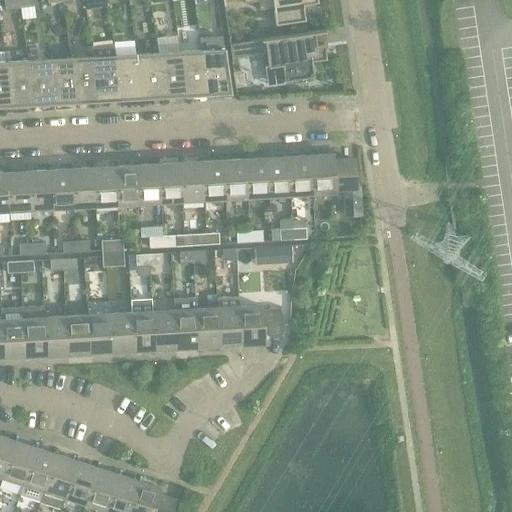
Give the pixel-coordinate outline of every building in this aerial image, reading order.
[(20,8),(18,0),(7,0),(8,10),(20,8)] [(31,0),(18,0),(20,8),(32,6),(31,0)] [(223,0),(224,7),(225,6),(225,2),(241,0),(244,0),(245,4),(259,1),(260,11),(274,9),(276,26),(306,21),(303,4),(318,2),(317,0),(223,0)] [(326,31),(325,30),(230,44),(232,63),(234,63),(233,59),(252,56),(253,60),(267,58),(268,67),(282,65),(285,82),(314,78),(312,61),(326,59),(324,45),(326,45),(326,43),(316,45),(315,33),(326,31)] [(114,44),(92,47),(91,47),(93,57),(99,101),(113,100),(112,96),(121,96),(115,56),(116,56),(114,44)] [(224,49),(202,51),(208,91),(216,90),(217,98),(231,97),(224,49)] [(202,51),(180,52),(187,96),(199,95),(199,91),(208,91),(202,51)] [(5,53),(0,52),(0,106),(13,106),(6,62),(5,53)] [(180,52),(158,53),(164,93),(173,93),(174,96),(187,96),(180,52)] [(158,53),(137,55),(143,98),(156,98),(155,94),(164,93),(158,53)] [(116,56),(115,56),(121,96),(130,95),(130,99),(143,98),(137,55),(116,56)] [(93,57),(71,59),(77,98),(86,98),(86,102),(99,101),(93,57)] [(71,59),(49,60),(56,103),(69,103),(68,99),(77,98),(71,59)] [(49,60),(28,61),(34,101),(42,100),(43,104),(56,103),(49,60)] [(28,61),(6,62),(13,106),(25,105),(25,101),(34,101),(28,61)] [(334,155),(310,156),(312,193),(335,192),(335,187),(342,187),(342,188),(355,187),(354,187),(354,185),(354,182),(355,179),(355,177),(355,175),(355,173),(355,171),(355,169),(354,167),(353,165),(352,162),(352,160),(353,160),(353,159),(338,160),(338,161),(333,162),(333,156),(334,156),(334,155)] [(310,156),(289,157),(291,194),(312,193),(310,156)] [(289,157),(267,159),(269,196),(291,194),(289,157)] [(267,159),(245,160),(247,197),(269,196),(267,159)] [(245,160),(224,161),(226,198),(247,197),(245,160)] [(224,161),(202,162),(204,199),(226,198),(224,161)] [(202,162),(180,164),(183,201),(204,199),(202,162)] [(180,164),(159,165),(161,202),(183,201),(180,164)] [(159,165),(137,166),(140,203),(161,202),(159,165)] [(137,166),(115,167),(118,204),(140,203),(137,166)] [(115,167),(94,169),(96,205),(118,204),(115,167)] [(94,169),(72,170),(74,207),(96,205),(94,169)] [(72,170),(50,171),(53,208),(74,207),(72,170)] [(50,171),(29,172),(31,209),(53,208),(50,171)] [(29,172),(7,173),(10,210),(31,209),(29,172)] [(7,173),(0,173),(0,210),(10,210),(7,173)] [(360,203),(346,204),(347,217),(361,217),(361,215),(360,203)] [(306,228),(293,229),(294,240),(307,239),(306,228)] [(294,240),(293,229),(280,230),(281,241),(294,240)] [(263,231),(250,232),(250,243),(263,242),(263,231)] [(250,243),(250,232),(236,232),(237,243),(250,243)] [(219,233),(206,234),(207,245),(220,244),(219,233)] [(207,245),(206,234),(193,235),(193,246),(207,245)] [(176,236),(162,237),(163,248),(176,247),(176,236)] [(163,248),(162,237),(149,237),(150,248),(163,248)] [(102,241),(102,254),(113,253),(112,240),(102,241)] [(123,240),(112,240),(113,253),(124,253),(123,240)] [(77,253),(76,241),(63,242),(63,253),(77,253)] [(89,241),(76,241),(77,253),(90,252),(89,241)] [(46,243),(33,244),(33,255),(46,254),(46,243)] [(33,255),(33,244),(19,245),(20,256),(33,255)] [(291,246),(268,248),(269,263),(292,261),(291,246)] [(224,261),(237,261),(237,249),(224,250),(224,261)] [(207,251),(193,252),(194,263),(207,262),(207,251)] [(194,263),(193,252),(180,253),(181,264),(194,263)] [(113,253),(102,254),(103,267),(114,267),(113,253)] [(124,253),(113,253),(114,267),(125,266),(124,253)] [(150,266),(150,254),(136,255),(137,266),(150,266)] [(163,254),(150,254),(150,266),(164,265),(163,254)] [(77,258),(64,259),(64,270),(78,269),(77,258)] [(64,270),(64,259),(50,260),(51,271),(64,270)] [(33,261),(20,262),(21,273),(34,272),(33,261)] [(21,273),(20,262),(7,262),(8,273),(21,273)] [(217,295),(207,296),(208,306),(218,305),(217,295)] [(44,306),(22,307),(25,356),(47,355),(45,318),(44,306)] [(262,306),(239,307),(242,344),(265,343),(265,341),(264,341),(264,336),(268,336),(268,337),(283,336),(283,335),(282,334),(283,331),(284,328),(284,324),(284,321),(284,319),(283,316),(282,313),(281,310),(281,309),(282,309),(282,308),(269,309),(269,310),(262,310),(262,306)] [(22,307),(1,309),(1,321),(4,357),(25,356),(22,307)] [(239,307),(218,308),(220,345),(242,344),(239,307)] [(218,308),(196,310),(198,346),(220,345),(218,308)] [(196,310),(175,311),(177,348),(198,346),(196,310)] [(175,311),(153,312),(155,349),(177,348),(175,311)] [(153,312),(132,313),(134,350),(155,349),(153,312)] [(132,313),(110,315),(112,351),(134,350),(132,313)] [(110,315),(88,316),(90,352),(112,351),(110,315)] [(88,316),(66,317),(68,354),(90,352),(88,316)] [(66,317),(45,318),(47,355),(68,354),(66,317)] [(0,437),(0,475),(3,477),(14,442),(0,437)] [(14,442),(3,477),(24,484),(35,448),(14,442)] [(21,495),(41,502),(45,490),(55,455),(35,448),(24,484),(21,495)] [(45,490),(41,502),(62,508),(65,497),(76,462),(55,455),(45,490)] [(76,462),(65,497),(86,503),(97,468),(76,462)] [(97,468),(86,503),(106,510),(118,475),(97,468)] [(118,475),(106,510),(112,511),(128,511),(138,481),(118,475)] [(138,481),(128,511),(174,511),(175,510),(175,507),(175,504),(175,502),(176,500),(177,501),(177,500),(162,495),(161,497),(158,495),(159,490),(161,490),(161,489),(138,481)]
